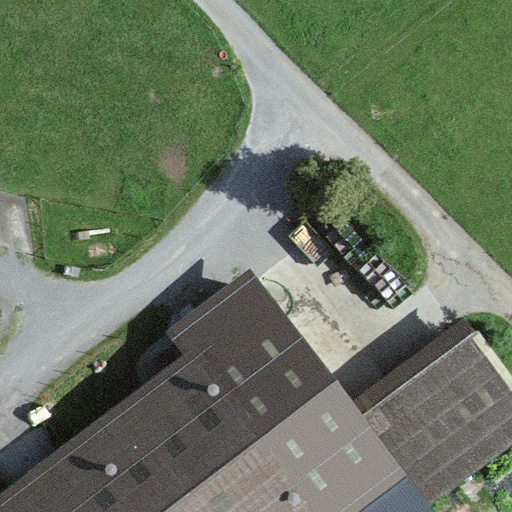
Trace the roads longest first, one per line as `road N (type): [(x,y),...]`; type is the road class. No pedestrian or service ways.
road 1 (track): [(207,0),(511,296)]
road 2 (unknown): [(266,57),(250,143),(204,209),(0,352)]
